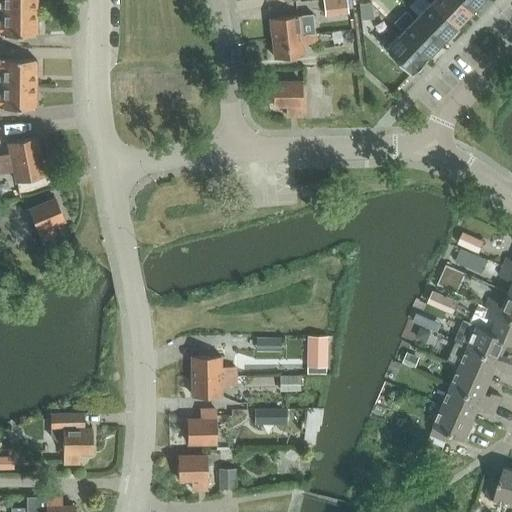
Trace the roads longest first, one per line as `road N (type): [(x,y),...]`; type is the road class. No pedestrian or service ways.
road 1 (residential): [(138,483),(143,395),(106,165)]
road 2 (residential): [(429,146),(233,148)]
road 3 (residential): [(106,165),(100,0)]
road 4 (residential): [(233,148),(220,0)]
road 5 (residential): [(429,146),(441,119),(511,45)]
road 6 (residential): [(106,165),(233,148)]
